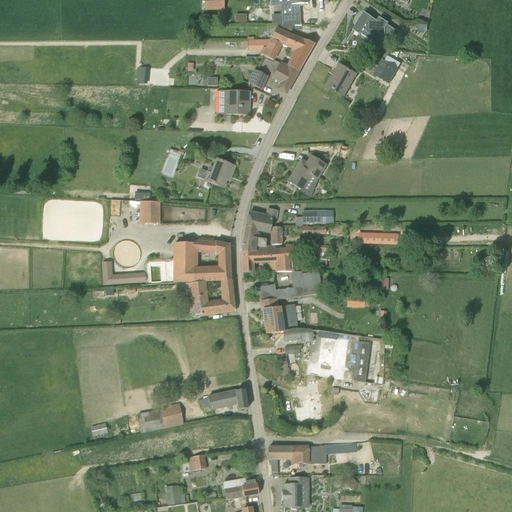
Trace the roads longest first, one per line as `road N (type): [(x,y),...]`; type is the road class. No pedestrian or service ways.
road 1 (residential): [(266,511),(235,272),(239,222),(282,111),(347,0)]
road 2 (track): [(75,479),(85,469),(259,444)]
